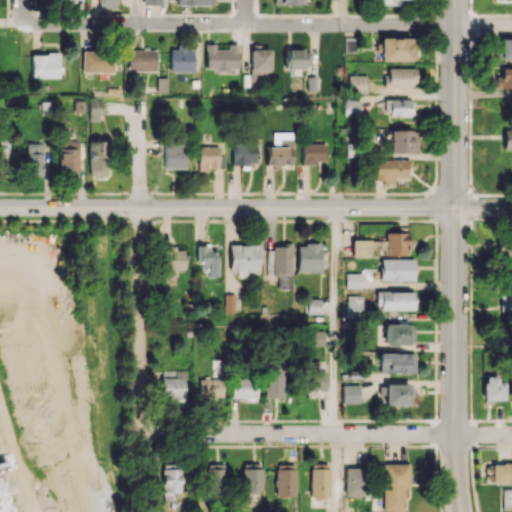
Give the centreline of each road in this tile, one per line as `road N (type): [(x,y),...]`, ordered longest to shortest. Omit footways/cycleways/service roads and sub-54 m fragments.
road 1 (residential): [(511,24),(22,22)]
road 2 (tertiary): [(455,207),(0,207)]
road 3 (residential): [(511,434),(141,431)]
road 4 (residential): [(138,112),(141,431)]
road 5 (tertiary): [(455,207),(459,511)]
